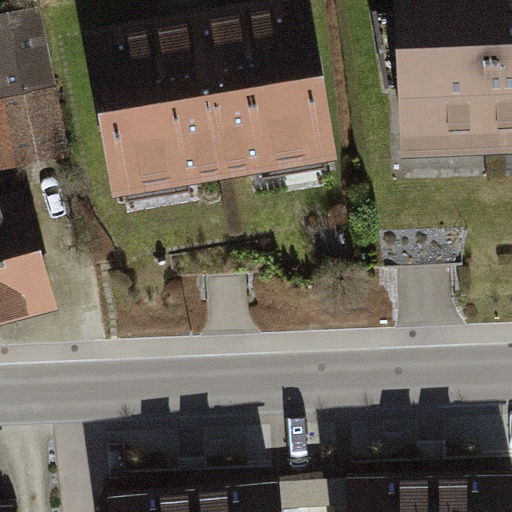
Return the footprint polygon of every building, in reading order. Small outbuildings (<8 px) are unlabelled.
[(307,0),(303,0),(95,34),(124,206),(336,172),(307,0)] [(511,0),(405,0),(411,163),(511,160),(511,0)] [(42,24),(0,32),(0,167),(67,155),(42,24)] [(0,320),(58,304),(26,186),(0,193),(0,320)] [(511,511),(511,467),(348,470),(348,511),(511,511)] [(284,511),(280,470),(109,488),(111,511),(284,511)]
